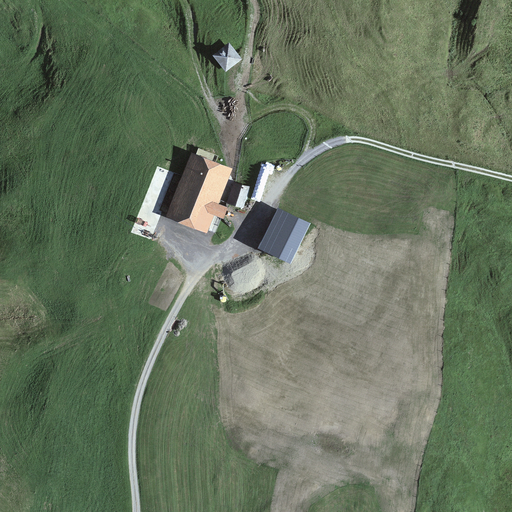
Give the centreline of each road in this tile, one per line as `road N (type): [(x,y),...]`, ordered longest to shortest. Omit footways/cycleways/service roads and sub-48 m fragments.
road 1 (track): [(137,511),(133,428),(156,347),(188,288),(269,207),(302,158)]
road 2 (track): [(302,158),(355,138),(511,178)]
road 3 (track): [(184,0),(197,66),(234,143)]
road 4 (track): [(252,0),(234,143)]
road 5 (track): [(234,143),(234,172),(197,277)]
road 6 (track): [(302,158),(314,125),(294,107),(257,114),(234,143)]
